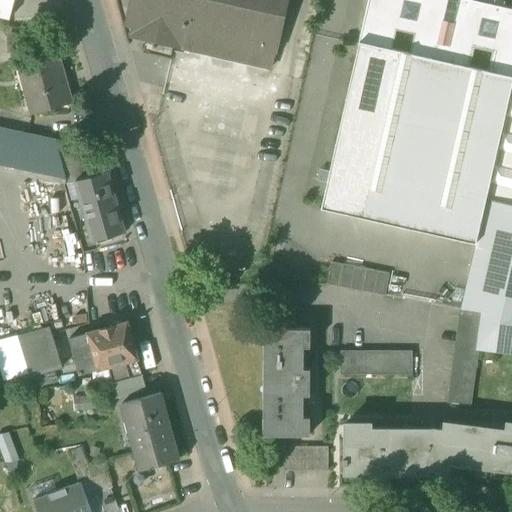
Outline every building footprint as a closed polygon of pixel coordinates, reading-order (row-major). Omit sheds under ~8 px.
[(0,0),(0,16),(10,19),(14,0),(0,0)] [(180,47),(271,68),(287,0),(131,0),(132,1),(138,2),(133,21),(147,24),(145,30),(182,38),(180,47)] [(360,38),(359,42),(511,76),(511,9),(503,8),(469,0),(368,0),(359,38),(360,38)] [(476,244),(511,86),(511,76),(359,42),(358,43),(359,44),(321,208),(476,244)] [(174,48),(158,118),(248,138),(263,69),(174,48)] [(31,113),(71,102),(57,54),(18,65),(23,64),(36,111),(31,113)] [(18,65),(31,113),(36,111),(23,64),(18,65)] [(511,86),(476,244),(462,309),(483,313),(478,348),(511,352),(511,86)] [(0,164),(66,179),(55,140),(0,128),(0,164)] [(66,179),(67,183),(75,181),(89,177),(80,145),(55,140),(66,179)] [(75,181),(92,242),(125,232),(108,171),(89,177),(75,181)] [(327,286),(385,297),(389,275),(331,263),(327,286)] [(449,404),(471,406),(478,348),(483,313),(462,309),(461,309),(449,404)] [(80,376),(108,367),(137,359),(138,359),(134,345),(137,344),(141,339),(137,323),(132,320),(127,322),(126,322),(126,323),(88,333),(69,338),(80,376)] [(50,328),(19,336),(25,356),(31,377),(62,368),(50,328)] [(264,436),(310,436),(310,418),(303,418),(303,396),(310,396),(310,370),(304,370),(304,348),(310,348),(310,330),(264,330),(264,436)] [(19,336),(8,339),(13,360),(25,356),(19,336)] [(31,377),(25,356),(13,360),(8,339),(0,341),(0,371),(2,378),(31,377)] [(340,376),(412,376),(412,352),(340,352),(340,376)] [(142,375),(137,359),(108,367),(113,383),(142,375)] [(113,383),(117,399),(146,391),(142,375),(113,383)] [(123,405),(140,470),(151,467),(178,459),(160,394),(123,405)] [(97,396),(73,397),(73,411),(98,410),(97,396)] [(427,474),(428,468),(433,430),(399,430),(397,430),(397,436),(371,436),(371,424),(346,424),(346,458),(344,458),(344,464),(346,464),(346,473),(366,473),(366,469),(381,469),(381,473),(399,474),(399,469),(414,469),(414,474),(427,474)] [(445,432),(433,430),(428,468),(448,470),(449,463),(510,471),(511,462),(511,424),(508,424),(507,431),(446,424),(445,432)] [(285,471),(328,471),(328,448),(285,448),(285,471)] [(103,511),(104,511),(91,478),(80,482),(91,511),(103,511)] [(91,511),(80,482),(33,500),(37,511),(91,511)] [(99,493),(106,511),(115,511),(119,511),(110,489),(99,493)]
